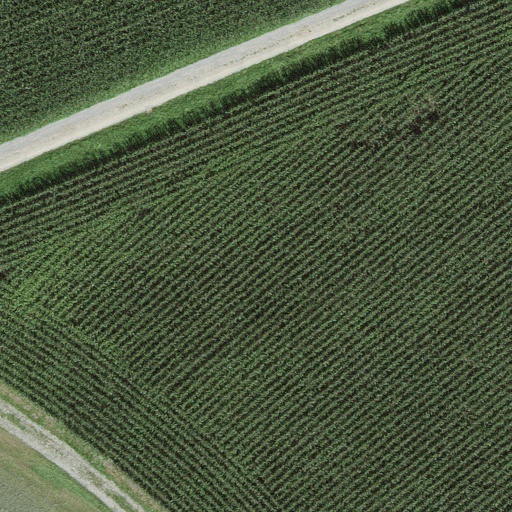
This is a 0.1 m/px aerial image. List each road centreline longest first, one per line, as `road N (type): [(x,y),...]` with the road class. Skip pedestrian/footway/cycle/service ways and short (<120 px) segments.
road 1 (unclassified): [(0,168),(399,0)]
road 2 (track): [(132,511),(0,416)]
